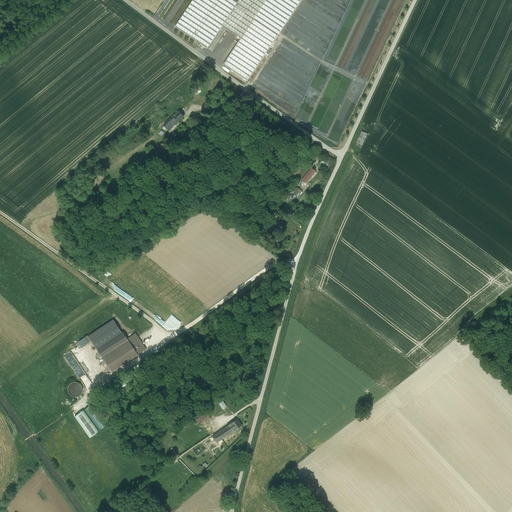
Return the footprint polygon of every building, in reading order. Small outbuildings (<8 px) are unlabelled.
[(192,0),(175,27),(207,49),(222,26),(233,33),(254,0),(192,0)] [(254,0),(233,33),(241,38),(223,65),(247,81),(301,0),(254,0)] [(179,111),(173,117),(178,122),(184,116),(179,111)] [(178,122),(173,117),(164,125),(169,130),(178,122)] [(357,143),(363,145),(368,133),(362,131),(357,143)] [(313,168),(304,179),(309,183),(318,172),(313,168)] [(301,187),(294,193),(298,198),(305,191),(301,187)] [(97,349),(121,333),(112,320),(88,336),(97,349)] [(102,357),(128,341),(126,339),(123,333),(121,333),(97,349),(102,357)] [(131,346),(140,340),(135,333),(126,339),(128,341),(131,346)] [(140,340),(131,346),(138,356),(147,350),(140,340)] [(112,373),(138,356),(131,346),(128,341),(102,357),(112,373)] [(84,385),(89,384),(91,382),(85,374),(84,372),(80,373),(79,371),(81,370),(80,369),(81,368),(83,367),(86,366),(89,370),(87,362),(83,356),(77,360),(69,350),(71,355),(73,357),(69,359),(70,362),(74,361),(78,372),(72,363),(70,364),(84,385)] [(70,395),(73,396),(75,397),(77,397),(79,396),(81,394),(82,392),(82,390),(82,387),(81,385),(79,383),(77,383),(74,383),(72,383),(70,385),(69,387),(68,389),(68,391),(69,393),(70,395)] [(90,405),(74,416),(89,438),(107,426),(106,424),(101,427),(100,427),(97,429),(90,417),(93,415),(91,413),(94,411),(90,405)] [(200,422),(201,424),(211,418),(207,412),(195,419),(197,424),(200,422)] [(240,418),(216,435),(221,442),(245,424),(240,418)]
